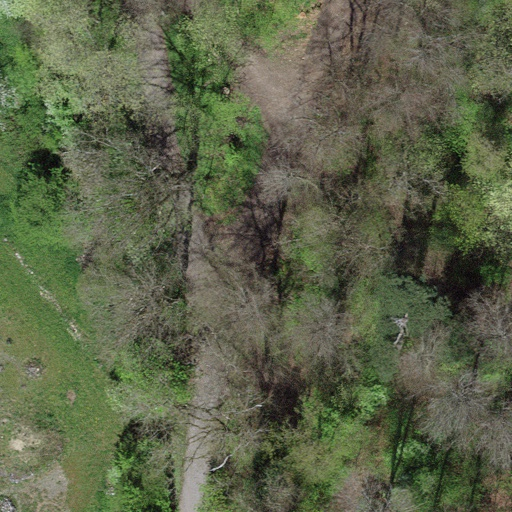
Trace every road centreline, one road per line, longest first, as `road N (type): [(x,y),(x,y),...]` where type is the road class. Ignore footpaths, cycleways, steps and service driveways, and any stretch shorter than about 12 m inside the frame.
road 1 (track): [(348,511),(282,375),(192,352)]
road 2 (track): [(201,511),(192,352)]
